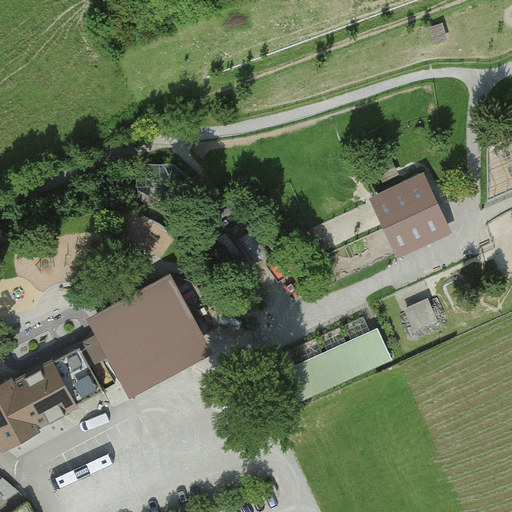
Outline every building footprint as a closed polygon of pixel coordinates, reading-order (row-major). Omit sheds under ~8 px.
[(446,25),(429,30),(433,44),(450,38),(446,25)] [(392,158),(375,166),(383,182),(400,174),(392,158)] [(424,176),(373,200),(399,256),(450,232),(424,176)] [(172,275),(96,316),(135,390),(212,350),(172,275)] [(428,300),(405,310),(406,313),(415,331),(437,321),(429,302),(428,300)] [(379,331),(277,373),(289,404),(392,361),(379,331)] [(11,380),(0,386),(0,449),(0,450),(100,397),(83,366),(101,356),(93,341),(13,384),(11,380)] [(0,481),(0,502),(17,492),(3,479),(0,481)] [(32,511),(28,503),(14,511),(32,511)]
